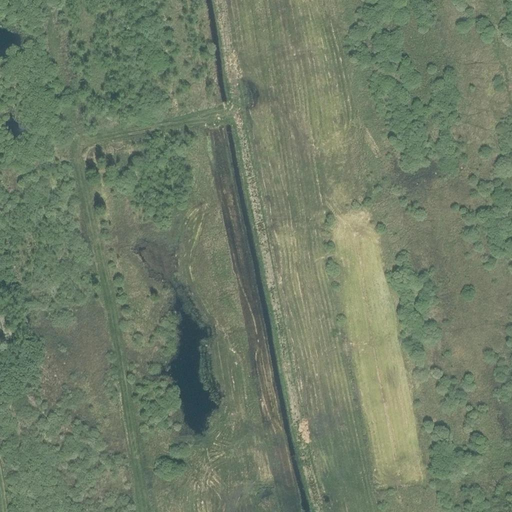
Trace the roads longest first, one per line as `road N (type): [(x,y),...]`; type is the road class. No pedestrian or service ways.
road 1 (track): [(143,511),(81,147),(236,113)]
road 2 (track): [(314,511),(218,0)]
